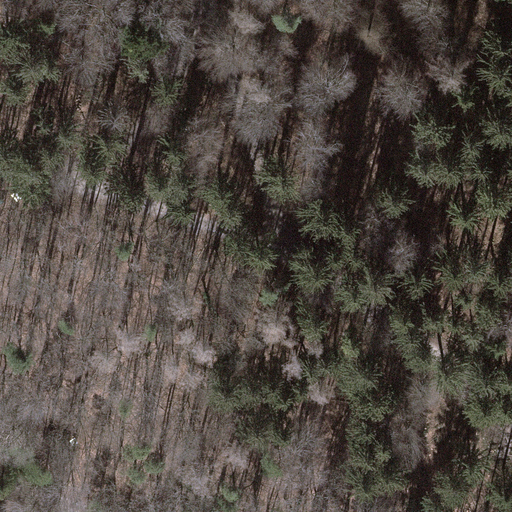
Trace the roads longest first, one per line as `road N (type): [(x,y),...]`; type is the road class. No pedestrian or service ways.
road 1 (track): [(511,445),(392,316),(282,256)]
road 2 (track): [(0,156),(202,218),(282,256)]
road 3 (track): [(282,256),(270,180),(206,0)]
road 4 (track): [(48,168),(123,144),(167,102),(205,0)]
